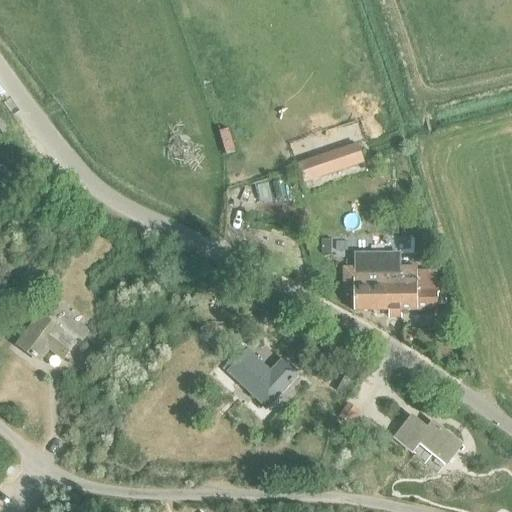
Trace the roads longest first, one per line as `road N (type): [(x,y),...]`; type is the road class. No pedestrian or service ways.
road 1 (unclassified): [(511,428),(337,316),(110,199),(67,164),(0,71)]
road 2 (unclassified): [(409,511),(309,497),(107,492),(54,475),(0,430)]
road 3 (track): [(387,0),(415,82),(442,99),(511,81)]
